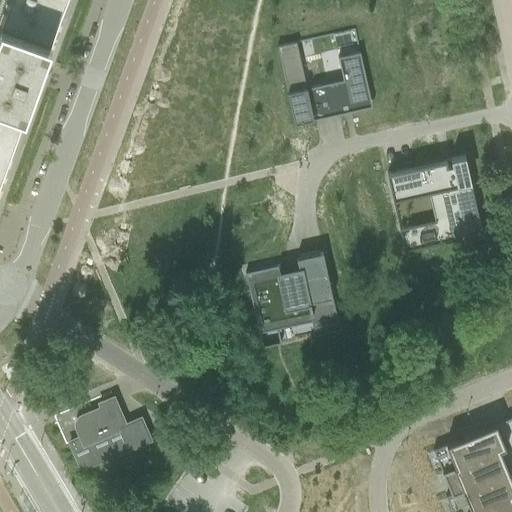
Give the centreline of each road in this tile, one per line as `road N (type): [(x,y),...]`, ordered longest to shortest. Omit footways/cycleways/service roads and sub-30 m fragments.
road 1 (unclassified): [(286,511),(289,493),(277,466),(14,290)]
road 2 (tertiary): [(14,290),(117,0)]
road 3 (residential): [(374,511),(377,468),(396,434),(511,383)]
